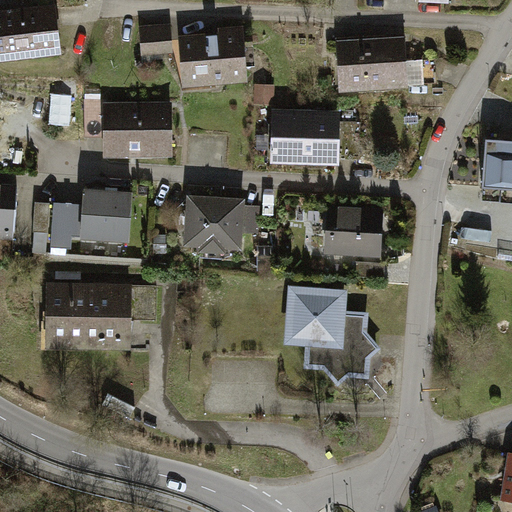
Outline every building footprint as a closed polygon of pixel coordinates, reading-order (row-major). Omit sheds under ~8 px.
[(444,0),(417,0),(418,9),(445,8),(444,0)] [(55,12),(0,18),(0,59),(60,53),(55,12)] [(173,28),(140,31),(142,55),(176,52),(175,44),(173,28)] [(245,39),(175,44),(176,52),(178,89),(248,84),(245,39)] [(402,43),(337,47),(340,97),(405,94),(402,43)] [(273,89),(257,89),(257,107),(273,107),(273,89)] [(170,108),(102,106),(101,158),(169,160),(170,108)] [(337,122),(271,118),(268,164),(334,169),(337,122)] [(362,130),(342,129),(340,159),(359,161),(362,130)] [(511,141),(484,139),(480,191),(511,193),(511,141)] [(134,194),(88,189),(83,238),(129,243),(134,194)] [(17,195),(0,193),(0,234),(14,236),(17,195)] [(243,210),(188,206),(184,259),(238,264),(243,210)] [(49,211),(35,209),(32,236),(46,238),(49,211)] [(381,219),(330,214),(326,258),(377,264),(381,219)] [(168,240),(153,239),(152,256),(167,257),(168,240)] [(382,269),(356,267),(356,281),(382,282),(382,269)] [(158,290),(47,289),(47,351),(126,352),(126,323),(158,324),(158,290)] [(344,299),(289,295),(282,351),(308,353),(306,373),(319,373),(334,391),(348,378),(364,381),(364,364),(378,351),(362,336),(366,317),(344,315),(344,299)]
